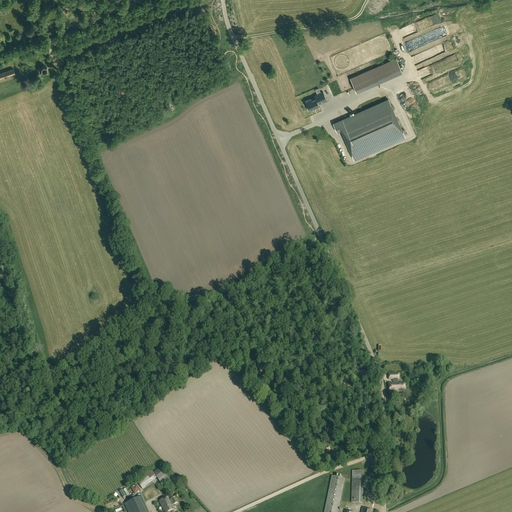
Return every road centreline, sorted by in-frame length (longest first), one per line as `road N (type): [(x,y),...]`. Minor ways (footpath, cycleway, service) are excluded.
road 1 (unclassified): [(387,511),(379,377),(222,0)]
road 2 (track): [(0,433),(25,435),(62,471),(70,495),(95,511)]
road 3 (track): [(165,0),(45,44)]
